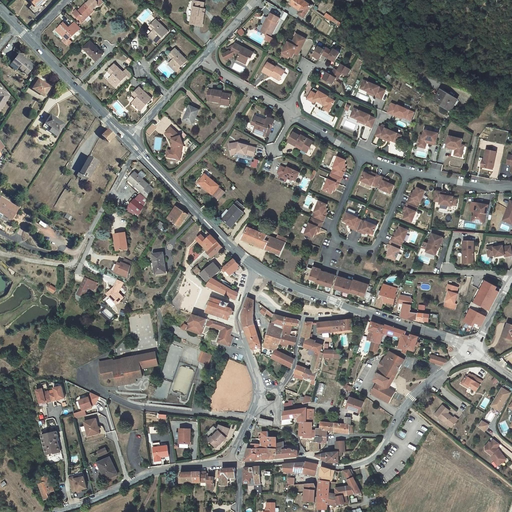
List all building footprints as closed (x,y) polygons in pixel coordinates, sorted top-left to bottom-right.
[(33,4),(32,5),(36,10),(47,0),(27,0),(30,3),(32,2),(33,4)] [(79,13),(78,12),(76,10),(74,13),(83,22),(94,11),(93,10),(97,6),(100,6),(104,2),(101,0),(97,0),(97,1),(95,0),(91,0),(87,4),(86,3),(81,9),(83,10),(79,13)] [(312,6),(302,0),(294,0),(291,5),(300,11),(298,14),(304,18),(312,6)] [(193,16),(192,16),(190,24),(202,26),(205,14),(203,13),(203,9),(204,3),(194,1),(192,8),(193,8),(195,8),(193,16)] [(279,18),(272,14),(269,18),(268,18),(260,32),(268,36),(265,41),(266,41),(269,37),(270,37),(278,23),(277,23),(279,18)] [(156,20),(151,26),(155,30),(154,32),(149,36),(157,44),(168,32),(156,20)] [(63,34),(62,36),(65,39),(68,42),(70,40),(78,32),(72,26),(69,28),(64,23),(58,29),(63,34)] [(75,23),(72,26),(78,32),(81,29),(75,23)] [(237,32),(242,36),(246,32),(241,28),(237,32)] [(299,54),(306,39),(297,35),(293,42),(290,40),(282,56),(286,58),(288,56),(290,56),(292,58),(294,54),(295,52),(299,54)] [(103,54),(91,41),(83,49),(96,61),(103,54)] [(235,54),(239,56),(238,58),(247,63),(249,58),(250,56),(252,57),(254,53),(235,44),(231,53),(229,52),(223,54),(225,60),(234,57),(235,54)] [(325,51),(319,47),(314,56),(320,60),(323,55),(335,62),(340,53),(334,50),(333,52),(326,48),(325,51)] [(173,60),(169,65),(176,72),(177,71),(179,73),(181,71),(179,68),(187,61),(176,49),(170,55),(174,59),(173,60)] [(33,66),(19,55),(10,65),(16,70),(18,68),(27,75),(33,66)] [(113,76),(111,78),(108,80),(116,88),(127,76),(130,79),(132,77),(132,76),(132,75),(132,74),(127,69),(124,72),(115,64),(109,70),(114,74),(113,76)] [(351,70),(342,65),(338,71),(335,69),(331,75),(327,73),(323,79),(332,84),(336,78),(338,80),(342,73),(347,76),(351,70)] [(277,68),(272,77),(281,82),(281,81),(289,86),(295,77),(286,72),(286,74),(283,72),(283,71),(277,68)] [(43,83),(38,80),(33,89),(45,97),(51,87),(43,82),(43,83)] [(380,88),(364,81),(361,87),(366,89),(365,91),(368,92),(372,94),(372,96),(382,100),(386,91),(380,88)] [(138,97),(137,98),(133,103),(141,111),(152,99),(140,88),(134,93),(138,97)] [(329,97),(314,88),(308,99),(313,102),(315,102),(316,101),(325,106),(326,108),(329,110),(331,109),(333,105),(334,104),(334,103),(335,102),(333,100),(329,97)] [(0,109),(9,96),(0,90),(0,109)] [(223,92),(213,90),(209,90),(207,100),(211,101),(220,103),(230,104),(231,95),(222,93),(223,92)] [(457,100),(441,90),(435,101),(451,111),(457,100)] [(414,113),(398,106),(398,107),(392,104),(388,114),(398,118),(399,116),(402,118),(406,119),(407,117),(412,119),(414,113)] [(199,110),(190,106),(183,120),(193,125),(199,110)] [(371,115),(354,108),(352,114),(357,116),(355,119),(359,120),(363,122),(362,124),(372,128),(376,119),(370,116),(371,115)] [(52,128),(50,131),(57,136),(64,124),(51,115),(48,119),(45,123),(52,128)] [(275,120),(268,117),(267,121),(255,116),(252,125),(256,126),(254,132),(265,137),(269,126),(273,127),(275,120)] [(153,122),(145,132),(149,136),(158,126),(153,122)] [(402,136),(385,129),(385,130),(379,127),(375,137),(385,141),(386,139),(390,141),(394,143),(395,140),(399,142),(402,136)] [(171,156),(180,158),(183,145),(181,136),(171,128),(166,134),(172,139),(173,145),(174,148),(172,149),(172,151),(171,156)] [(115,136),(108,129),(101,136),(105,141),(107,140),(109,142),(115,136)] [(438,134),(425,131),(423,136),(420,136),(418,145),(426,147),(426,144),(427,141),(431,142),(430,144),(436,146),(438,134)] [(314,142),(302,135),(301,137),(294,133),(288,142),(296,146),(296,145),(298,146),(298,147),(302,149),(303,147),(309,150),(314,142)] [(462,140),(449,137),(446,148),(451,149),(452,147),(456,148),(455,150),(454,153),(462,155),(464,146),(461,145),(462,140)] [(240,144),(240,143),(233,144),(234,148),(230,148),(231,156),(235,155),(235,154),(237,153),(241,154),(246,155),(254,157),(256,148),(240,144)] [(171,156),(172,151),(168,150),(166,157),(180,160),(180,158),(171,156)] [(496,152),(486,150),(484,159),(485,160),(485,161),(484,161),(482,168),(492,170),(496,152)] [(87,181),(98,162),(89,157),(78,176),(87,181)] [(346,161),(338,157),(333,168),(334,168),(331,174),(342,179),(346,169),(344,168),(343,168),(345,164),(346,161)] [(300,173),(288,168),(287,169),(281,166),(278,173),(280,175),(278,179),(282,180),(284,177),(287,179),(292,181),(292,180),(296,181),(300,173)] [(142,179),(139,176),(135,172),(129,180),(141,193),(128,208),(139,216),(153,191),(148,186),(149,185),(142,179)] [(377,186),(381,176),(373,172),(372,174),(372,175),(368,174),(365,172),(361,181),(372,185),(377,186)] [(342,179),(331,174),(329,180),(328,180),(324,190),(332,194),(333,191),(335,187),(336,188),(338,188),(342,179)] [(205,188),(212,194),(219,187),(219,186),(206,175),(200,182),(206,187),(205,188)] [(389,179),(381,176),(377,186),(381,188),(380,189),(391,193),(395,185),(391,184),(388,182),(388,181),(389,179)] [(221,187),(214,196),(219,199),(225,191),(221,187)] [(411,194),(407,203),(417,208),(420,202),(421,202),(425,192),(417,188),(416,191),(414,195),(413,194),(411,194)] [(446,193),(435,191),(434,203),(440,203),(439,205),(452,207),(452,206),(452,203),(456,204),(457,200),(453,199),(453,197),(449,197),(445,196),(446,195),(446,193)] [(0,217),(2,218),(4,215),(11,219),(12,220),(19,208),(1,198),(0,199),(0,217)] [(221,219),(224,221),(231,227),(243,213),(241,211),(244,207),(238,202),(235,205),(229,212),(227,210),(221,218),(221,219)] [(315,213),(313,218),(323,223),(327,213),(326,212),(325,212),(326,208),(328,205),(319,202),(315,212),(315,213)] [(417,208),(407,203),(404,211),(405,212),(406,213),(405,216),(403,219),(412,223),(416,212),(417,208)] [(488,206),(477,204),(476,212),(475,212),(474,217),(475,217),(474,223),(484,224),(485,218),(484,217),(484,214),(485,214),(487,215),(488,206)] [(184,212),(176,207),(168,219),(180,227),(183,223),(182,222),(184,218),(185,219),(188,215),(184,212)] [(139,216),(128,208),(126,210),(138,218),(139,216)] [(358,218),(347,213),(344,221),(347,223),(351,224),(350,225),(349,227),(358,230),(362,220),(358,218)] [(323,223),(313,218),(310,224),(305,234),(313,238),(315,235),(316,231),(318,232),(319,232),(323,223)] [(366,222),(362,220),(358,230),(366,234),(366,232),(367,231),(370,233),(374,234),(377,226),(366,221),(366,222)] [(161,230),(162,230),(164,227),(165,226),(165,225),(161,222),(157,227),(161,230)] [(408,231),(400,227),(398,231),(397,234),(396,233),(394,233),(391,241),(401,245),(403,241),(403,242),(408,231)] [(268,235),(256,231),(249,228),(242,240),(265,249),(270,237),(268,235)] [(126,233),(115,235),(116,243),(117,243),(118,250),(129,249),(126,233)] [(427,249),(426,252),(435,256),(439,247),(440,247),(443,238),(432,234),(429,244),(424,242),(421,247),(427,249)] [(207,240),(202,235),(197,240),(208,251),(207,252),(212,258),(223,248),(219,243),(217,241),(214,238),(212,235),(207,240)] [(266,249),(281,255),(286,243),(276,239),(270,237),(265,249),(266,249)] [(401,245),(391,241),(387,249),(389,250),(390,250),(389,254),(387,257),(395,260),(400,250),(399,250),(401,245)] [(474,242),(463,242),(463,252),(465,252),(465,264),(473,264),(473,256),(472,256),(472,253),(473,253),(474,242)] [(498,248),(487,250),(488,257),(495,256),(497,256),(497,257),(504,256),(505,258),(511,256),(510,247),(503,248),(503,247),(498,248)] [(163,253),(153,254),(157,274),(166,273),(165,267),(164,261),(163,253)] [(420,254),(418,260),(427,264),(430,257),(420,254)] [(119,263),(114,271),(127,277),(132,262),(126,259),(123,263),(122,263),(121,264),(119,263)] [(231,276),(234,274),(232,272),(240,266),(237,262),(235,259),(224,268),(231,276)] [(208,281),(220,271),(214,264),(202,274),(208,281)] [(241,267),(240,266),(232,272),(234,274),(241,267)] [(314,268),(310,280),(313,281),(317,282),(317,283),(332,288),(336,276),(335,276),(332,275),(328,274),(324,272),(321,271),(321,270),(314,268)] [(338,277),(335,289),(349,294),(350,293),(354,294),(357,295),(361,296),(365,297),(369,285),(354,280),(353,282),(349,280),(345,279),(342,278),(338,277)] [(223,293),(227,287),(214,280),(212,278),(208,286),(223,293)] [(107,294),(116,305),(123,298),(119,293),(124,283),(118,280),(114,288),(107,294)] [(485,280),(476,302),(472,301),(470,307),(478,310),(480,306),(492,311),(500,291),(498,290),(499,286),(485,280)] [(382,308),(383,304),(384,302),(387,302),(394,304),(397,295),(396,294),(398,289),(384,284),(376,307),(382,308)] [(458,287),(448,284),(446,291),(449,292),(446,301),(448,302),(446,307),(455,309),(457,304),(455,304),(458,292),(457,292),(458,287)] [(97,289),(86,286),(80,298),(86,301),(91,291),(96,294),(99,289),(97,289)] [(233,291),(227,287),(223,293),(230,297),(233,291)] [(242,295),(233,291),(230,297),(240,301),(242,295)] [(229,303),(211,298),(206,313),(228,320),(230,316),(233,315),(234,311),(232,308),(228,307),(229,303)] [(244,312),(254,311),(254,301),(248,298),(244,312)] [(401,317),(408,320),(409,312),(410,313),(412,306),(404,304),(401,317)] [(267,313),(273,317),(274,314),(273,314),(268,310),(264,307),(261,312),(265,317),(267,313)] [(483,326),(488,316),(471,308),(464,322),(475,326),(476,323),(483,326)] [(244,322),(253,320),(254,312),(254,311),(244,312),(243,315),(244,322)] [(414,313),(410,313),(409,312),(408,320),(415,320),(429,322),(429,314),(414,313)] [(207,320),(194,315),(189,331),(202,335),(205,325),(207,320)] [(284,326),(285,324),(286,318),(276,315),(273,323),(284,326)] [(284,334),(290,336),(291,332),(293,325),(299,326),(301,321),(299,320),(286,318),(285,324),(284,326),(286,327),(285,330),(284,332),(284,334)] [(221,324),(207,320),(205,325),(222,330),(223,325),(221,324)] [(252,348),(261,345),(258,336),(254,324),(253,320),(244,322),(244,326),(252,348)] [(330,322),(331,332),(332,332),(332,334),(336,334),(336,331),(353,330),(352,320),(330,322)] [(304,347),(316,351),(318,352),(322,353),(323,351),(321,351),(323,345),(315,343),(310,341),(310,339),(313,322),(306,322),(299,346),(304,347)] [(330,322),(318,323),(319,333),(331,332),(330,322)] [(371,330),(375,331),(382,333),(384,326),(373,322),(370,330),(371,330)] [(230,336),(233,328),(223,325),(222,330),(218,342),(221,343),(221,342),(225,343),(225,345),(229,346),(231,341),(232,342),(234,338),(230,336)] [(272,325),(269,331),(280,335),(281,332),(284,332),(285,330),(281,329),(281,328),(277,326),(272,325)] [(387,333),(401,337),(404,338),(405,335),(406,332),(385,325),(384,326),(382,333),(375,331),(373,341),(380,344),(384,345),(387,333)] [(270,349),(276,351),(281,341),(283,336),(284,334),(284,332),(281,332),(280,335),(269,331),(265,347),(270,349)] [(281,341),(279,344),(287,347),(288,343),(295,345),(297,338),(290,336),(284,334),(283,336),(281,341)] [(410,350),(416,352),(420,337),(412,334),(411,337),(408,345),(407,349),(410,350)] [(401,337),(400,343),(408,345),(411,337),(405,335),(404,338),(401,337)] [(378,352),(380,344),(373,341),(370,350),(378,352)] [(252,348),(254,354),(262,354),(261,345),(252,348)] [(270,349),(267,356),(272,358),(276,351),(270,349)] [(335,358),(335,350),(325,350),(324,357),(335,358)] [(276,351),(272,358),(292,368),(295,360),(276,351)] [(318,352),(316,351),(315,355),(316,355),(316,357),(314,357),(312,365),(313,365),(312,371),(317,373),(323,353),(322,353),(318,352)] [(120,364),(101,368),(103,379),(115,377),(117,386),(123,385),(122,383),(128,382),(127,381),(136,379),(143,378),(141,369),(158,366),(155,352),(133,357),(123,359),(123,361),(124,363),(120,364)] [(211,355),(204,352),(201,362),(208,365),(211,355)] [(383,361),(379,368),(377,373),(378,374),(374,381),(378,383),(372,393),(390,403),(394,395),(392,394),(393,391),(389,389),(386,387),(393,375),(396,376),(402,365),(400,364),(402,359),(390,352),(388,357),(386,356),(383,361)] [(448,361),(432,355),(430,362),(432,363),(442,366),(448,361)] [(100,362),(101,368),(120,364),(124,363),(123,361),(123,359),(114,361),(113,360),(100,362)] [(295,373),(304,377),(307,369),(306,369),(307,367),(300,364),(299,366),(298,366),(295,373)] [(304,377),(315,380),(317,373),(312,371),(307,369),(304,377)] [(393,382),(396,376),(393,375),(386,387),(389,389),(393,382)] [(470,379),(466,376),(461,384),(468,388),(470,386),(473,388),(472,389),(476,392),(483,381),(473,375),(470,379)] [(55,388),(56,393),(51,394),(50,391),(45,392),(45,388),(38,390),(41,403),(47,401),(47,402),(66,398),(63,386),(63,384),(59,383),(56,384),(57,388),(55,388)] [(493,403),(502,408),(511,393),(503,388),(493,403)] [(80,400),(83,410),(88,408),(92,407),(93,406),(92,405),(96,404),(99,396),(92,393),(89,397),(80,400)] [(365,403),(351,398),(350,402),(346,400),(343,407),(361,414),(365,403)] [(491,406),(500,411),(502,408),(493,403),(491,406)] [(438,417),(448,425),(450,423),(453,426),(458,420),(455,417),(454,418),(448,414),(450,411),(443,405),(437,412),(440,415),(438,417)] [(283,420),(292,419),(298,418),(299,423),(301,422),(307,422),(307,421),(307,409),(307,408),(284,412),(283,420)] [(85,421),(89,436),(101,433),(97,418),(85,421)] [(350,433),(351,425),(351,418),(350,418),(346,418),(345,424),(336,423),(335,432),(344,433),(350,434),(350,433)] [(260,423),(260,425),(263,425),(269,427),(272,428),(273,422),(260,419),(259,423),(260,423)] [(478,427),(485,432),(489,425),(482,421),(478,427)] [(307,422),(301,422),(300,436),(304,436),(304,438),(312,438),(312,437),(315,437),(315,430),(312,430),(312,422),(307,422)] [(321,429),(317,429),(317,437),(325,437),(325,432),(325,430),(327,431),(335,432),(336,423),(321,422),(321,429)] [(230,429),(220,426),(218,430),(219,431),(213,438),(212,437),(208,440),(215,447),(218,443),(220,444),(220,445),(227,438),(230,429)] [(180,429),(180,433),(177,433),(176,439),(178,439),(177,444),(190,444),(191,429),(180,429)] [(54,453),(60,451),(57,436),(58,436),(57,431),(42,435),(46,453),(53,452),(54,453)] [(269,449),(277,449),(276,444),(276,437),(269,437),(269,432),(262,432),(262,436),(262,438),(263,445),(252,444),(252,449),(258,449),(257,461),(269,459),(269,449)] [(325,437),(317,437),(311,452),(311,453),(317,452),(319,451),(319,448),(319,443),(327,443),(327,437),(325,437)] [(492,455),(499,465),(506,460),(499,449),(498,450),(497,449),(500,444),(494,439),(491,443),(490,442),(485,447),(486,450),(492,455)] [(345,441),(336,442),(336,447),(337,446),(338,452),(336,452),(334,453),(328,453),(322,454),(322,460),(327,462),(338,463),(338,455),(340,455),(340,453),(346,452),(345,441)] [(155,458),(155,461),(156,462),(161,461),(161,460),(161,457),(169,456),(168,446),(160,447),(159,443),(153,444),(155,458)] [(285,450),(285,447),(277,449),(269,449),(269,459),(283,458),(283,450),(285,450)] [(288,447),(285,447),(285,450),(283,450),(283,458),(298,456),(298,451),(291,450),(291,449),(288,449),(288,447)] [(108,453),(106,448),(99,451),(101,456),(108,453)] [(258,449),(252,449),(248,449),(244,461),(257,461),(258,449)] [(491,457),(498,466),(499,465),(492,455),(491,457)] [(118,475),(111,457),(98,463),(106,480),(118,475)] [(289,470),(316,477),(318,465),(305,462),(305,463),(290,464),(289,470)] [(289,470),(290,464),(278,465),(279,472),(289,473),(289,470)] [(320,481),(330,482),(330,479),(331,475),(332,470),(321,467),(320,481)] [(236,468),(222,469),(222,478),(220,478),(220,486),(226,486),(226,480),(228,480),(236,479),(236,468)] [(244,468),(244,482),(249,482),(249,489),(255,489),(255,488),(255,485),(255,482),(254,472),(251,472),(250,468),(244,468)] [(355,475),(351,469),(344,471),(348,480),(347,481),(349,487),(347,487),(349,495),(362,493),(353,476),(355,475)] [(193,472),(180,473),(180,483),(193,483),(193,472)] [(195,483),(201,483),(201,475),(203,475),(203,472),(202,472),(193,472),(193,483),(195,483)] [(79,476),(75,477),(75,479),(78,490),(81,490),(85,489),(82,478),(79,478),(79,476)] [(208,477),(207,483),(206,489),(214,490),(214,484),(214,483),(214,477),(208,477)] [(44,483),(44,482),(39,484),(44,499),(49,498),(48,493),(50,492),(54,491),(51,481),(44,483)] [(329,494),(330,482),(320,481),(318,503),(328,504),(329,495),(329,494)] [(315,484),(314,484),(305,484),(305,494),(303,493),(302,501),(315,503),(316,488),(315,484)] [(336,495),(336,497),(344,495),(344,496),(347,496),(349,495),(347,487),(336,489),(336,495)] [(336,497),(336,495),(329,494),(329,495),(328,504),(335,506),(337,505),(336,497)] [(344,495),(336,497),(337,505),(349,503),(347,496),(344,496),(344,495)] [(275,511),(275,503),(267,503),(267,511),(275,511)]
